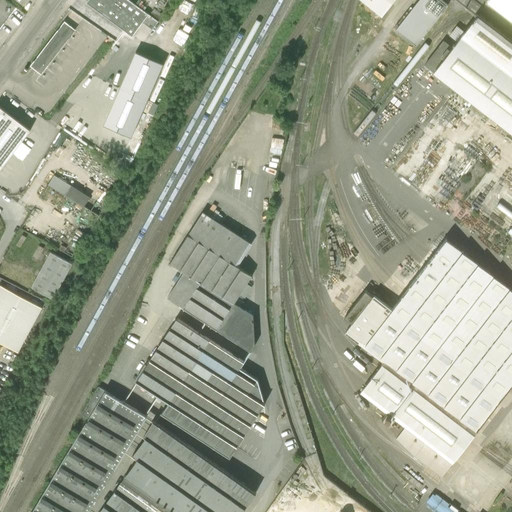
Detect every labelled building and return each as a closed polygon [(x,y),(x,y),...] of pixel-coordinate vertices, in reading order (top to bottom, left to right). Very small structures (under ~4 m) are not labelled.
[(129,0),(88,0),(87,3),(132,36),(143,22),(152,29),(158,21),(129,0)] [(360,0),(382,17),(394,0),(360,0)] [(440,0),(419,0),(396,30),(416,46),(448,6),(440,0)] [(511,0),(489,0),(487,2),(511,21),(511,0)] [(433,72),(511,132),(511,42),(477,16),(464,33),(457,41),(452,48),(433,72)] [(65,22),(31,65),(36,69),(41,73),(75,30),(69,26),(65,22)] [(450,35),(457,41),(464,33),(457,27),(450,35)] [(424,65),(433,72),(452,48),(443,41),(424,65)] [(150,122),(108,94),(92,118),(129,142),(135,132),(141,136),(150,122)] [(31,129),(0,106),(0,169),(13,152),(23,160),(31,149),(22,141),(31,129)] [(265,124),(253,115),(236,137),(248,146),(265,124)] [(272,137),(271,157),(285,157),(286,138),(272,137)] [(70,186),(54,175),(49,185),(84,206),(89,198),(70,186)] [(479,214),(511,235),(511,209),(496,200),(494,202),(477,192),(470,204),(481,211),(479,214)] [(203,210),(188,233),(220,253),(236,262),(240,256),(250,240),(203,210)] [(179,267),(185,270),(202,281),(220,253),(188,233),(170,261),(179,267)] [(345,333),(384,362),(476,432),(510,387),(511,385),(511,290),(445,239),(433,256),(425,265),(406,290),(399,299),(391,309),(374,295),(352,324),(345,333)] [(40,257),(44,246),(39,245),(35,255),(40,257)] [(51,252),(31,287),(53,299),(72,263),(51,252)] [(220,253),(202,281),(234,301),(252,273),(244,267),(236,262),(220,253)] [(185,307),(202,281),(185,270),(172,289),(168,296),(185,307)] [(210,323),(217,327),(226,313),(234,301),(202,281),(185,307),(210,323)] [(42,307),(0,284),(0,342),(18,352),(42,307)] [(344,318),(352,324),(374,295),(373,295),(372,296),(365,291),(344,318)] [(234,301),(226,313),(255,331),(254,314),(234,301)] [(256,343),(255,331),(226,313),(217,327),(229,335),(252,349),(256,343)] [(178,317),(164,338),(198,360),(212,338),(205,334),(178,317)] [(184,381),(198,360),(164,338),(158,348),(151,360),(184,381)] [(162,414),(197,436),(242,367),(246,360),(212,338),(198,360),(184,381),(171,401),(167,406),(162,414)] [(171,401),(184,381),(151,360),(142,373),(138,379),(171,401)] [(395,418),(405,426),(396,439),(416,457),(441,477),(459,454),(469,441),(476,432),(384,362),(378,370),(368,384),(361,392),(379,406),(377,409),(382,413),(385,410),(388,413),(381,421),(389,426),(395,418)] [(197,436),(215,448),(259,378),(242,367),(197,436)] [(266,403),(259,378),(215,448),(231,458),(235,451),(266,403)] [(89,419),(105,391),(98,387),(81,415),(89,419)] [(89,419),(32,511),(89,511),(97,499),(106,483),(115,468),(127,450),(138,431),(148,415),(106,390),(105,391),(89,419)] [(223,468),(154,419),(144,436),(146,437),(191,468),(218,487),(229,472),(223,468)] [(191,468),(146,437),(140,446),(134,454),(138,458),(178,486),(191,468)] [(178,486),(138,458),(132,467),(126,476),(165,504),(178,486)] [(191,468),(178,486),(214,511),(242,511),(257,492),(253,489),(229,472),(218,487),(191,468)] [(159,511),(165,504),(126,476),(120,483),(115,490),(145,511),(159,511)] [(214,511),(178,486),(165,504),(175,511),(214,511)] [(145,511),(115,490),(110,497),(105,505),(114,511),(145,511)] [(370,511),(351,497),(343,507),(349,511),(370,511)]
